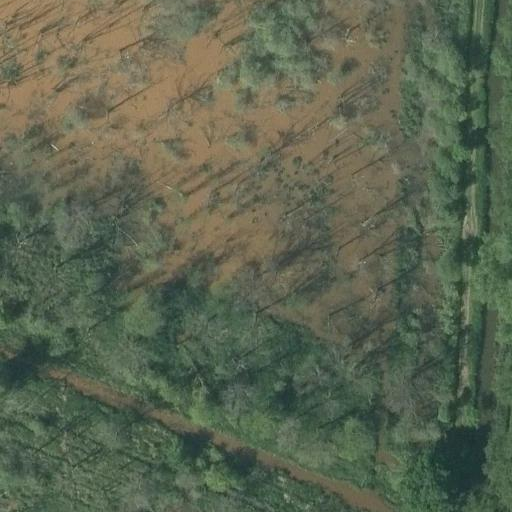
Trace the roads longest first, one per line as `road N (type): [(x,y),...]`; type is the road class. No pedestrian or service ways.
road 1 (track): [(476,0),(455,411),(437,511)]
road 2 (track): [(0,326),(388,484),(434,511)]
